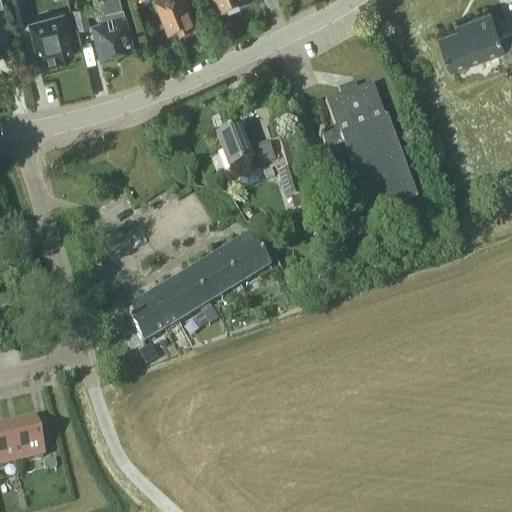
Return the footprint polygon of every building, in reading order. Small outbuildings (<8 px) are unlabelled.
[(29,21),(23,0),(9,0),(16,24),(29,21)] [(93,0),(97,15),(99,22),(92,24),(101,58),(132,50),(123,14),(124,14),(122,8),(120,0),(93,0)] [(191,1),(190,0),(156,0),(169,31),(178,27),(179,30),(194,24),(188,2),(191,1)] [(245,0),(213,0),(218,11),(245,0)] [(84,6),(73,9),(78,29),(89,26),(84,6)] [(511,29),(498,35),(489,10),(467,19),(468,22),(437,34),(450,68),(497,51),(502,65),(511,61),(511,29)] [(71,34),(67,20),(30,29),(39,63),(72,54),(68,35),(71,34)] [(385,123),(371,85),(355,90),(354,87),(339,93),(340,96),(324,102),(335,130),(321,135),(321,134),(318,136),(319,140),(321,139),(344,200),(358,195),(368,222),(416,204),(386,122),(385,123)] [(247,152),(238,130),(215,139),(228,172),(251,163),(250,161),(261,157),(264,165),(274,161),(266,143),(257,147),(258,147),(247,152)] [(287,201),(304,196),(303,192),(298,176),(297,170),(280,174),(287,201)] [(222,251),(242,283),(268,268),(248,235),(222,251)] [(222,251),(197,266),(217,299),(242,283),(222,251)] [(217,299),(197,266),(172,281),(192,314),(217,299)] [(304,276),(298,266),(286,273),(292,284),(304,276)] [(167,329),(192,314),(172,281),(148,296),(167,329)] [(167,329),(148,296),(123,311),(128,320),(127,321),(129,325),(130,324),(140,341),(142,345),(167,329)] [(157,360),(149,347),(137,354),(145,367),(157,360)] [(33,418),(4,425),(14,464),(42,457),(33,418)] [(0,467),(14,464),(4,425),(0,426),(0,467)] [(42,464),(44,471),(55,468),(54,461),(42,464)]
